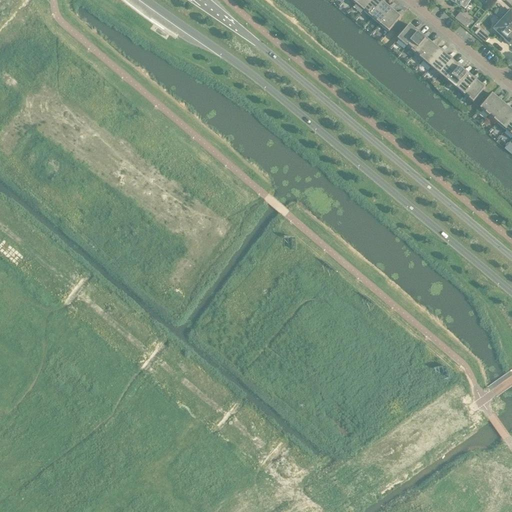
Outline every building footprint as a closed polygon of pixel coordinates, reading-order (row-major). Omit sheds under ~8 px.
[(358,0),(355,5),(363,12),(373,0),(358,0)] [(373,0),(363,12),(372,19),(384,4),(379,0),(373,0)] [(469,4),(471,0),(449,0),(455,4),(456,3),(460,6),(465,9),(466,8),(467,7),(468,5),(469,4)] [(392,11),(384,4),(372,19),(380,25),(392,11)] [(503,21),(511,29),(511,12),(511,13),(508,10),(500,19),(503,21)] [(392,11),(380,25),(389,33),(401,18),(392,11)] [(466,27),(470,22),(460,14),(456,19),(466,27)] [(511,29),(503,21),(499,25),(497,23),(492,27),(495,30),(501,36),(501,35),(505,39),(504,40),(510,46),(511,45),(511,29)] [(406,47),(418,33),(410,26),(397,40),(406,47)] [(485,43),(489,38),(479,29),(474,34),(485,43)] [(406,47),(414,54),(427,40),(418,33),(406,47)] [(414,54),(423,61),(435,47),(427,40),(414,54)] [(423,61),(431,68),(443,54),(435,47),(423,61)] [(431,68),(439,75),(451,61),(443,54),(431,68)] [(439,75),(447,82),(460,68),(451,61),(439,75)] [(447,82),(456,89),(468,75),(460,68),(447,82)] [(456,89),(464,96),(476,81),(468,75),(456,89)] [(476,81),(464,96),(473,103),(485,89),(476,81)] [(489,117),(501,102),(492,95),(480,109),(489,117)] [(489,117),(497,124),(509,109),(501,102),(489,117)] [(497,124),(505,131),(511,122),(511,111),(509,109),(497,124)]
